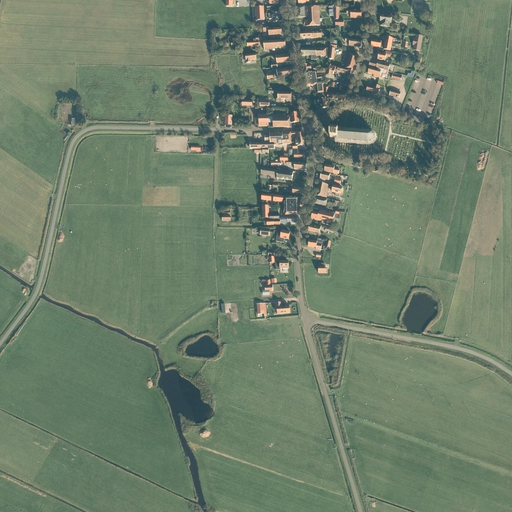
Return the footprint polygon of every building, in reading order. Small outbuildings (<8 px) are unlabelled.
[(263,7),(256,8),(256,21),(264,20),(263,7)] [(320,26),(319,7),(305,8),(305,15),(304,8),(296,8),(296,18),(309,17),(309,21),(305,21),(306,27),(320,26)] [(273,23),(282,22),(280,11),(272,12),(272,16),(269,16),(270,19),(273,19),(273,23)] [(381,16),(380,22),(381,22),(380,26),(389,27),(390,23),(391,23),(392,17),(381,16)] [(416,31),(423,32),(426,19),(419,18),(416,31)] [(268,27),(265,28),(263,28),(264,32),(269,32),(269,36),(282,35),(281,28),(268,29),(268,27)] [(423,37),(416,35),(414,43),(413,43),(413,45),(414,46),(413,51),(420,52),(423,37)] [(386,38),(385,44),(384,49),(384,50),(391,51),(393,39),(386,38)] [(361,48),(362,41),(350,40),(350,39),(345,39),(345,42),(349,43),(349,46),(361,48)] [(384,49),(385,44),(381,44),(381,41),(372,40),(371,47),(384,49)] [(275,49),(286,48),(285,41),(263,42),(264,52),(268,52),(268,51),(275,50),(275,49)] [(328,58),(329,49),(310,49),(310,47),(301,47),(302,56),(311,56),(311,60),(316,60),(317,57),(326,57),(326,58),(328,58)] [(391,57),(391,53),(385,52),(385,55),(379,53),(377,60),(385,62),(386,56),(391,57)] [(256,59),(256,54),(246,55),(247,64),(250,63),(250,60),(256,59)] [(357,64),(359,57),(348,54),(344,68),(349,69),(346,78),(352,80),(355,71),(357,67),(356,67),(356,64),(357,64)] [(277,64),(289,62),(288,55),(275,56),(275,59),(276,59),(277,64)] [(379,69),(388,72),(390,66),(378,63),(377,64),(370,62),(369,67),(379,69)] [(337,67),(328,65),(327,71),(327,75),(328,76),(330,77),(330,76),(331,76),(332,72),(335,73),(337,67)] [(292,76),(291,68),(281,70),(283,77),(289,76),(289,79),(294,78),(293,75),(292,76)] [(379,78),(382,79),(383,75),(387,76),(388,72),(379,69),(378,71),(369,68),(368,74),(374,75),(373,77),(379,78)] [(275,76),(276,75),(275,71),(272,71),(272,75),(267,75),(267,80),(275,79),(275,76)] [(318,94),(324,93),(323,85),(324,85),(322,75),(318,76),(316,77),(315,72),(305,74),(307,87),(317,85),(317,86),(318,87),(317,87),(318,94)] [(366,91),(374,93),(374,95),(378,96),(380,90),(379,90),(380,87),(374,85),(373,88),(368,86),(366,91)] [(325,87),(325,93),(326,93),(326,95),(328,95),(327,100),(331,100),(331,102),(334,102),(334,100),(335,93),(328,93),(328,87),(325,87)] [(335,93),(334,100),(339,100),(339,102),(344,102),(344,101),(345,101),(345,97),(345,95),(346,95),(346,91),(341,91),(341,88),(340,88),(340,91),(339,91),(339,94),(335,93)] [(401,93),(391,91),(389,96),(399,99),(401,93)] [(291,101),(291,93),(278,93),(278,99),(276,99),(276,102),(281,102),(281,100),(286,100),(286,101),(291,101)] [(269,99),(260,99),(260,108),(269,108),(269,99)] [(325,99),(319,100),(314,101),(315,105),(320,103),(321,109),(327,108),(327,110),(329,110),(328,103),(326,103),(325,99)] [(273,118),(269,118),(269,122),(270,122),(271,122),(273,122),(273,128),(290,128),(290,123),(291,123),(292,124),(299,123),(298,113),(290,114),(291,116),(288,116),(288,118),(285,118),(285,115),(273,115),(273,118)] [(268,115),(259,115),(259,127),(261,127),(269,127),(269,122),(269,118),(268,115)] [(369,130),(369,132),(364,131),(364,130),(363,130),(363,131),(358,131),(358,130),(358,129),(358,131),(353,130),(353,129),(352,129),(352,130),(347,130),(347,129),(346,129),(346,130),(340,129),(340,128),(339,128),(339,129),(338,129),(338,131),(331,130),(330,138),(337,138),(337,141),(337,142),(338,142),(338,141),(345,141),(345,142),(346,141),(350,142),(350,143),(351,143),(351,142),(356,142),(356,143),(357,143),(357,142),(362,143),(362,144),(363,143),(367,143),(367,144),(368,144),(368,143),(371,142),(372,143),(373,143),(372,142),(374,140),(375,141),(375,140),(374,139),(374,137),(375,136),(374,136),(373,133),(374,133),(373,132),(372,133),(369,132),(370,131),(369,130)] [(250,144),(250,150),(274,149),(274,146),(283,146),(283,145),(288,145),(291,145),(291,141),(291,136),(291,133),(279,134),(279,132),(270,133),(270,136),(265,136),(265,142),(270,142),(270,143),(269,144),(269,143),(250,144)] [(296,132),(291,133),(291,136),(295,136),(296,140),(295,140),(295,141),(304,140),(303,133),(296,133),(296,132)] [(304,140),(295,141),(296,143),(292,143),(293,149),(297,149),(297,146),(305,146),(304,140)] [(303,158),(303,154),(303,150),(297,150),(297,151),(294,151),(294,158),(303,158)] [(295,163),(292,162),(287,162),(287,165),(294,165),(294,170),(306,170),(306,164),(295,164),(295,163)] [(338,174),(339,170),(334,169),(334,167),(325,165),(324,172),(333,174),(333,173),(338,174)] [(292,181),(293,172),(278,170),(277,174),(277,178),(292,181)] [(330,174),(321,172),(320,179),(330,182),(331,178),(330,177),(330,174)] [(326,198),(329,185),(318,183),(317,187),(319,188),(319,190),(316,189),(315,196),(326,198)] [(342,188),(333,186),(330,185),(329,189),(332,190),(332,192),(336,193),(335,196),(340,197),(340,194),(341,194),(342,188)] [(285,199),(285,216),(298,215),(298,208),(298,205),(298,198),(285,199)] [(326,207),(327,201),(316,198),(315,204),(326,207)] [(313,212),(311,219),(322,222),(326,223),(327,223),(332,224),(335,214),(329,212),(329,213),(327,213),(327,212),(320,210),(319,213),(313,212)] [(319,234),(321,227),(309,225),(308,231),(319,234)] [(278,232),(277,236),(276,242),(283,243),(284,239),(289,240),(290,232),(282,231),(281,232),(278,232)] [(309,241),(308,247),(316,248),(316,250),(321,250),(322,245),(322,241),(317,240),(317,242),(309,241)] [(280,262),(275,262),(275,270),(280,270),(280,269),(289,269),(289,262),(280,262)] [(327,274),(328,270),(325,270),(325,264),(319,264),(318,273),(327,274)] [(265,291),(263,291),(263,296),(269,295),(269,291),(273,291),(273,285),(270,286),(270,285),(270,280),(267,280),(267,285),(267,286),(265,286),(265,291)] [(277,314),(290,313),(290,307),(281,308),(281,303),(276,303),(277,314)] [(265,317),(267,316),(266,304),(257,305),(258,315),(264,314),(265,317)]
